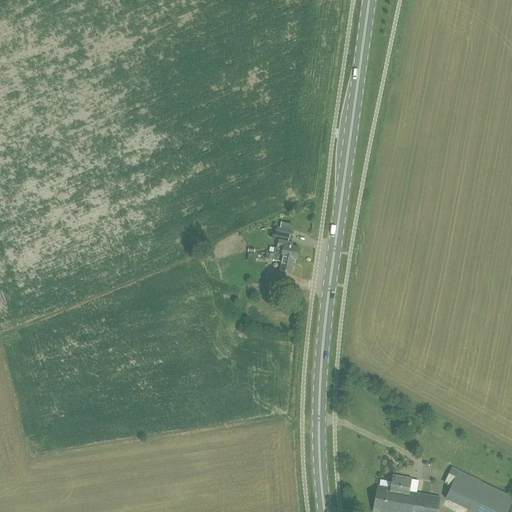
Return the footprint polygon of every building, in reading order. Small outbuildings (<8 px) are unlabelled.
[(280,223),(279,227),(277,227),(275,236),(290,239),(292,230),(291,230),(292,225),(280,223)] [(294,258),(298,259),(300,248),(288,246),(289,242),(279,240),(277,249),(283,250),(282,255),(294,258)] [(294,258),(282,255),(282,256),(267,252),(266,259),(282,262),(280,271),(291,273),(294,258)] [(273,277),(272,279),(266,277),(263,293),(267,294),(266,301),(281,304),(286,280),(273,277)] [(511,497),(459,472),(448,494),(446,500),(471,511),(507,511),(511,503),(511,497)] [(374,511),(437,511),(440,498),(409,492),(411,479),(393,476),(391,489),(378,486),(374,511)]
